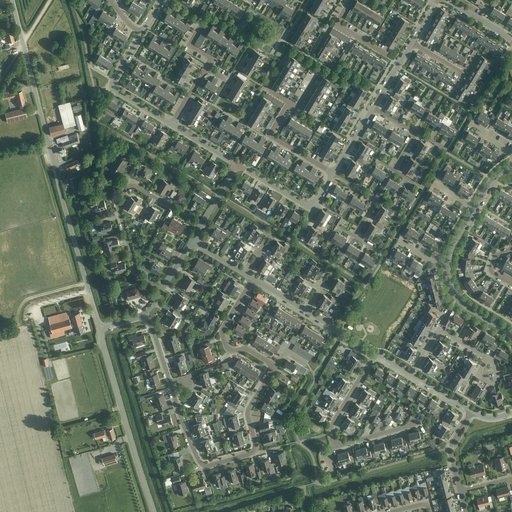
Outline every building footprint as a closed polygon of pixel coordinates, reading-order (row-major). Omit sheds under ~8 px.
[(93,0),(92,4),(90,6),(96,10),(93,15),(96,17),(97,14),(100,10),(97,8),(102,0),(101,0),(93,0)] [(128,9),(133,12),(138,4),(133,1),(133,0),(130,0),(130,1),(132,2),(128,9)] [(224,8),(229,0),(228,0),(221,0),(219,5),(220,5),(223,7),(221,10),(223,11),(225,8),(224,8)] [(229,11),(234,3),(229,0),(224,8),(225,8),(228,10),(226,13),(228,15),(230,11),(229,11)] [(285,0),(280,0),(277,6),(280,7),(278,10),(280,11),(284,4),(286,1),(285,0)] [(327,7),(316,0),(313,5),(321,9),(322,7),(326,9),(327,7)] [(423,0),(416,0),(414,5),(417,7),(415,10),(417,11),(419,8),(424,0),(423,0)] [(352,8),(350,12),(352,13),(354,10),(357,12),(362,4),(357,1),(353,7),(352,9),(352,8)] [(140,6),(138,4),(133,12),(139,15),(140,13),(142,14),(146,7),(144,6),(145,5),(142,3),(140,6)] [(234,3),(229,11),(230,11),(233,13),(231,16),(233,18),(235,14),(239,6),(234,3)] [(488,12),(489,9),(479,3),(478,6),(488,12)] [(280,11),(278,15),(280,16),(281,13),(284,15),(289,7),(284,4),(280,11)] [(357,12),(355,15),(357,16),(359,13),(362,15),(363,15),(367,7),(362,4),(357,12)] [(320,12),(321,9),(313,5),(310,9),(322,16),(323,14),(320,12)] [(239,6),(235,14),(238,16),(236,20),(238,21),(240,17),(244,10),(239,6)] [(494,7),(490,14),(495,17),(499,11),(501,8),(499,6),(497,9),(494,7)] [(173,10),(170,8),(168,7),(161,19),(168,23),(173,16),(170,14),(173,10)] [(289,7),(284,15),(287,16),(285,19),(287,20),(289,16),(294,9),(289,7)] [(362,15),(360,18),(362,19),(364,16),(367,18),(368,18),(372,10),(367,7),(363,15),(362,15)] [(441,9),(437,15),(444,19),(447,15),(450,17),(451,15),(441,9)] [(96,17),(91,25),(94,26),(98,20),(103,23),(109,14),(106,13),(106,12),(103,10),(100,16),(97,14),(96,17)] [(367,18),(365,21),(367,23),(369,19),(372,21),(373,21),(377,14),(372,10),(368,18),(367,18)] [(499,11),(495,17),(501,21),(505,14),(499,11)] [(173,26),(180,14),(178,13),(176,17),(173,16),(168,23),(173,26)] [(307,13),(304,17),(312,22),(314,20),(317,22),(319,19),(307,13)] [(111,16),(109,14),(103,23),(107,25),(106,26),(108,28),(106,31),(109,33),(107,37),(113,27),(110,26),(115,17),(112,16),(111,16)] [(178,29),(183,22),(180,20),(182,16),(180,14),(173,26),(178,29)] [(372,21),(370,24),(372,26),(374,22),(378,25),(383,17),(377,14),(373,21),(372,21)] [(397,15),(396,17),(400,19),(398,22),(398,23),(405,27),(408,22),(401,17),(397,15)] [(442,23),(444,19),(437,15),(434,21),(444,27),(445,25),(442,23)] [(311,24),(312,22),(304,17),(302,22),(313,29),(315,26),(311,24)] [(458,29),(463,21),(457,18),(450,28),(452,29),(454,26),(458,29)] [(186,31),(190,26),(188,24),(190,21),(188,19),(185,23),(183,22),(178,29),(183,32),(184,30),(186,31)] [(394,20),(393,22),(397,24),(395,27),(394,28),(402,32),(405,27),(398,23),(398,22),(394,20)] [(444,27),(434,21),(430,26),(437,31),(440,27),(443,29),(444,27)] [(462,35),(469,25),(463,21),(458,29),(462,31),(460,34),(462,35)] [(313,29),(302,22),(299,26),(307,31),(308,29),(312,31),(313,29)] [(211,39),(216,31),(213,30),(215,26),(213,24),(211,28),(209,31),(208,33),(206,36),(211,39)] [(391,26),(390,27),(394,29),(392,32),(391,33),(399,37),(402,32),(394,28),(395,27),(391,25),(391,26)] [(470,36),(475,28),(469,25),(462,35),(464,36),(466,33),(470,36)] [(306,33),(307,31),(299,26),(296,31),(308,37),(309,35),(306,33)] [(435,35),(437,31),(430,26),(426,32),(437,39),(438,37),(435,35)] [(117,38),(121,32),(119,30),(116,28),(113,33),(110,32),(113,27),(107,37),(109,38),(109,39),(112,35),(117,38)] [(474,44),(481,32),(475,28),(470,36),(474,38),(473,41),(474,42),(474,43),(473,44),(474,44)] [(216,42),(223,30),(221,29),(218,33),(216,31),(211,39),(216,42)] [(221,45),(225,37),(223,36),(225,31),(223,30),(216,42),(221,45)] [(388,30),(387,32),(390,34),(388,38),(396,42),(399,37),(391,33),(392,32),(388,30)] [(308,37),(296,31),(294,35),(302,40),(303,38),(307,40),(308,37)] [(121,32),(117,38),(120,40),(119,42),(122,44),(120,47),(123,49),(127,42),(124,40),(127,35),(124,33),(121,32)] [(437,39),(426,32),(423,39),(430,43),(432,38),(436,41),(437,39)] [(481,44),(486,37),(480,34),(481,32),(474,44),(475,45),(477,42),(481,44)] [(11,33),(2,35),(3,39),(5,38),(5,41),(7,41),(7,43),(13,41),(11,33)] [(329,34),(326,39),(334,44),(336,41),(338,42),(339,40),(329,34)] [(154,41),(157,36),(154,35),(147,46),(152,50),(157,42),(154,41)] [(226,48),(233,36),(231,35),(228,39),(225,37),(221,45),(226,48)] [(300,42),(302,40),(294,35),(291,40),(294,42),(300,45),(302,47),(304,44),(300,42)] [(385,35),(384,37),(387,39),(385,43),(392,48),(396,42),(388,38),(385,35)] [(230,53),(235,44),(232,43),(234,39),(232,38),(233,36),(226,48),(225,50),(230,53)] [(485,51),(492,41),(486,37),(481,44),(486,47),(484,50),(485,51)] [(332,47),(334,44),(326,39),(323,44),(333,51),(334,48),(332,47)] [(157,53),(164,41),(162,40),(160,44),(157,42),(152,50),(157,53)] [(444,54),(448,47),(444,45),(446,41),(444,40),(438,51),(444,54)] [(164,46),(166,42),(164,41),(157,53),(162,56),(167,48),(164,46)] [(493,52),(498,44),(492,41),(485,51),(487,52),(489,49),(493,52)] [(238,46),(235,44),(230,53),(235,56),(242,44),(240,43),(238,46)] [(354,54),(359,47),(353,43),(349,51),(347,54),(349,55),(351,52),(354,54)] [(333,51),(323,44),(319,50),(327,54),(329,51),(332,53),(333,51)] [(498,59),(504,48),(498,44),(493,52),(498,54),(496,57),(498,59)] [(260,60),(264,52),(252,45),(250,50),(254,52),(252,55),(260,60)] [(167,59),(174,47),(172,46),(169,50),(167,48),(162,56),(167,59)] [(450,58),(456,48),(454,46),(452,50),(448,47),(444,54),(450,58)] [(358,60),(364,50),(359,47),(354,54),(357,56),(356,59),(358,60)] [(456,62),(460,55),(456,52),(458,49),(456,48),(450,58),(456,62)] [(99,63),(102,65),(106,58),(100,55),(102,51),(99,49),(96,55),(99,56),(96,62),(99,63)] [(325,58),(327,54),(319,50),(316,55),(324,60),(327,61),(328,59),(325,58)] [(365,61),(369,53),(364,50),(358,60),(360,61),(361,59),(365,61)] [(187,58),(184,63),(196,70),(197,68),(193,66),(196,60),(190,57),(191,56),(186,53),(183,56),(187,58)] [(368,66),(374,56),(369,53),(365,61),(368,63),(366,65),(368,66)] [(419,64),(423,57),(417,53),(410,64),(412,65),(414,62),(419,64)] [(464,57),(460,55),(456,62),(462,65),(468,55),(466,54),(464,57)] [(263,61),(260,60),(252,55),(251,58),(246,55),(245,58),(259,66),(260,66),(263,61)] [(106,58),(102,65),(105,67),(104,67),(107,69),(110,63),(113,65),(116,60),(114,58),(112,60),(107,56),(106,58)] [(291,56),(288,61),(295,66),(295,65),(297,62),(301,64),(302,62),(298,60),(291,56)] [(375,67),(380,59),(374,56),(368,66),(368,67),(370,68),(372,65),(375,67)] [(481,56),(477,62),(488,68),(489,66),(485,64),(488,60),(481,56)] [(423,71),(429,60),(423,57),(419,64),(423,67),(421,70),(423,71)] [(259,66),(245,58),(244,60),(248,62),(246,65),(254,69),(256,71),(259,66)] [(385,62),(380,59),(375,67),(378,69),(377,72),(379,73),(380,70),(381,70),(382,67),(384,65),(385,62)] [(430,71),(435,64),(429,60),(423,71),(424,72),(426,69),(430,71)] [(137,62),(136,61),(129,72),(131,73),(136,76),(141,69),(138,67),(140,63),(138,62),(137,62)] [(288,61),(285,66),(292,71),(292,70),(296,72),(299,67),(295,65),(295,66),(288,61)] [(488,68),(477,62),(474,67),(481,72),(483,68),(487,70),(488,68)] [(196,70),(184,63),(181,68),(188,73),(190,70),(194,73),(196,70)] [(434,78),(441,67),(435,64),(430,71),(435,74),(433,77),(434,78)] [(251,75),(254,69),(246,65),(245,68),(240,65),(239,68),(240,68),(239,71),(246,75),(248,73),(251,75)] [(285,66),(281,71),(289,76),(289,75),(291,72),(295,74),(296,72),(292,70),(292,71),(285,66)] [(141,79),(148,68),(146,67),(143,71),(141,69),(136,76),(141,79)] [(441,80),(446,73),(440,69),(441,68),(441,67),(434,78),(434,79),(436,80),(438,77),(441,80)] [(478,76),(481,72),(474,67),(470,73),(481,80),(481,78),(478,76)] [(145,84),(150,75),(148,73),(150,69),(148,68),(141,79),(146,82),(145,84)] [(187,76),(188,73),(181,68),(178,73),(190,80),(191,78),(187,76)] [(281,71),(278,76),(286,81),(290,83),(293,77),(289,75),(289,76),(281,71)] [(153,86),(157,79),(155,78),(158,74),(156,72),(153,77),(150,75),(145,84),(149,87),(151,84),(153,86)] [(235,74),(234,76),(238,79),(236,82),(244,86),(247,81),(245,80),(246,77),(239,72),(237,75),(235,74)] [(190,80),(178,73),(175,78),(174,78),(173,80),(181,85),(182,83),(184,80),(188,82),(190,80)] [(452,76),(446,73),(441,80),(446,82),(444,86),(446,87),(452,76)] [(481,80),(470,73),(466,79),(473,84),(476,80),(479,82),(481,80)] [(278,76),(275,82),(283,86),(284,86),(286,83),(288,85),(290,83),(286,81),(278,76)] [(324,76),(320,82),(328,86),(330,83),(334,85),(336,82),(327,76),(326,78),(324,76)] [(202,83),(199,87),(202,89),(204,87),(209,90),(216,78),(213,77),(211,81),(208,79),(205,78),(202,83)] [(400,78),(397,83),(405,88),(410,80),(405,77),(403,80),(400,78)] [(216,78),(209,90),(213,93),(216,95),(218,92),(221,87),(218,85),(215,83),(218,79),(216,78)] [(159,86),(161,81),(157,79),(153,86),(155,87),(152,92),(157,95),(162,87),(159,86)] [(471,88),(473,84),(466,79),(463,85),(461,85),(472,91),(473,92),(474,90),(471,88)] [(230,82),(229,84),(240,91),(241,91),(244,86),(236,82),(235,84),(230,82)] [(275,82),(272,87),(275,88),(280,91),(282,88),(285,89),(285,90),(286,88),(284,86),(283,86),(275,82)] [(320,82),(317,87),(325,92),(325,91),(327,88),(330,90),(331,88),(328,86),(320,82)] [(401,95),(405,88),(397,83),(394,89),(397,90),(395,94),(400,97),(401,95)] [(229,84),(228,86),(232,89),(230,91),(238,96),(241,91),(240,91),(229,84)] [(356,84),(355,86),(358,88),(356,91),(356,92),(363,96),(367,91),(363,89),(359,87),(359,86),(356,84)] [(162,98),(169,86),(167,85),(165,89),(162,87),(157,95),(162,98)] [(472,91),(461,85),(458,91),(465,95),(467,91),(471,93),(472,91)] [(171,87),(169,86),(162,98),(167,101),(172,93),(169,91),(171,87)] [(317,87),(314,92),(322,97),(322,96),(324,93),(327,95),(328,94),(328,93),(325,91),(325,92),(317,87)] [(20,109),(5,113),(7,122),(26,118),(24,108),(23,108),(22,105),(25,104),(21,91),(8,94),(7,89),(3,90),(4,92),(2,93),(2,96),(3,99),(14,97),(14,98),(16,97),(18,106),(19,105),(20,109)] [(353,89),(352,91),(355,93),(353,97),(360,101),(363,96),(356,92),(356,91),(353,89)] [(174,95),(172,93),(167,101),(172,103),(179,92),(177,90),(174,95)] [(224,92),(223,94),(235,101),(238,96),(230,91),(229,94),(224,92)] [(462,99),(465,95),(458,91),(454,97),(464,103),(465,101),(462,99)] [(314,92),(311,97),(318,102),(319,101),(321,98),(324,100),(325,98),(322,96),(322,97),(314,92)] [(350,94),(348,96),(352,98),(350,102),(357,107),(360,101),(353,97),(350,94)] [(399,98),(400,97),(395,94),(392,97),(390,95),(387,101),(395,105),(399,98)] [(196,103),(192,100),(191,100),(190,102),(202,109),(205,104),(207,105),(208,103),(205,101),(200,97),(198,100),(196,103)] [(266,98),(263,97),(260,102),(268,107),(267,107),(271,109),(272,107),(268,105),(271,101),(268,100),(266,98)] [(311,97),(308,102),(315,107),(316,107),(317,103),(321,105),(322,103),(319,101),(318,102),(311,97)] [(415,112),(421,102),(417,100),(413,98),(409,105),(411,106),(410,108),(415,112)] [(51,126),(49,127),(51,136),(65,132),(64,127),(71,126),(71,128),(74,127),(73,125),(78,124),(79,130),(85,129),(81,117),(81,116),(81,114),(73,116),(70,101),(58,105),(60,112),(63,123),(52,126),(51,126)] [(111,101),(108,107),(115,112),(119,106),(111,101)] [(389,114),(395,105),(387,101),(384,106),(386,107),(384,110),(389,114)] [(202,109),(190,102),(189,104),(194,107),(192,110),(199,114),(202,109)] [(265,110),(267,107),(268,107),(260,102),(257,107),(264,112),(268,114),(269,112),(265,110)] [(308,102),(305,108),(309,110),(312,112),(314,109),(318,111),(319,109),(316,107),(315,107),(308,102)] [(343,104),(342,106),(345,108),(343,111),(350,116),(354,111),(353,110),(354,108),(344,102),(343,104)] [(423,115),(428,108),(424,107),(420,105),(421,102),(415,112),(420,115),(421,114),(423,115)] [(481,122),(486,114),(483,112),(485,109),(480,106),(477,112),(479,113),(476,119),(481,122)] [(262,115),(264,112),(257,107),(254,112),(261,117),(265,119),(266,117),(262,115)] [(430,122),(434,115),(430,112),(431,111),(428,108),(423,115),(426,117),(424,119),(430,122)] [(125,109),(121,116),(131,122),(133,123),(134,124),(134,123),(138,117),(135,116),(135,115),(125,109)] [(340,109),(339,111),(342,113),(340,116),(347,121),(350,116),(343,111),(340,109)] [(196,119),(199,114),(192,110),(190,113),(186,110),(184,112),(196,119)] [(193,124),(196,119),(184,112),(183,114),(188,117),(186,120),(185,123),(193,128),(195,125),(193,124)] [(259,120),(261,117),(254,112),(251,118),(258,122),(261,125),(263,123),(259,120)] [(438,126),(445,115),(441,112),(438,117),(434,115),(430,122),(435,125),(436,124),(438,126)] [(489,115),(486,114),(481,122),(486,125),(489,119),(492,121),(496,115),(490,112),(489,115)] [(334,113),(333,115),(335,116),(339,118),(337,121),(337,122),(344,126),(347,121),(340,116),(337,114),(336,114),(334,113)] [(444,117),(445,115),(438,126),(440,127),(439,129),(445,132),(450,124),(446,121),(447,119),(444,117)] [(221,118),(215,128),(221,132),(223,129),(230,117),(228,116),(225,120),(221,118)] [(230,117),(223,129),(228,132),(233,125),(230,123),(232,119),(230,117)] [(498,127),(502,120),(497,117),(493,124),(498,127)] [(256,126),(258,122),(251,118),(247,123),(252,125),(255,127),(258,130),(260,128),(256,126)] [(286,125),(284,129),(286,130),(287,129),(290,130),(291,128),(292,128),(296,121),(291,118),(287,125),(286,125)] [(503,130),(507,123),(508,121),(509,121),(504,118),(502,120),(498,127),(503,130)] [(332,121),(336,123),(333,127),(341,132),(344,126),(337,122),(337,121),(334,119),(333,120),(332,121)] [(377,131),(381,124),(378,122),(375,120),(372,125),(369,124),(366,129),(372,133),(373,131),(375,133),(377,131)] [(144,121),(140,127),(143,129),(142,131),(145,133),(146,131),(149,133),(153,126),(144,121)] [(290,132),(289,134),(290,135),(293,131),(293,129),(297,131),(297,132),(302,124),(296,121),(292,128),(291,128),(290,130),(289,132),(290,132)] [(507,135),(511,126),(511,123),(508,121),(507,123),(503,130),(508,133),(507,135)] [(233,125),(228,132),(233,135),(240,123),(238,122),(235,126),(233,125)] [(133,123),(128,131),(132,134),(133,131),(137,125),(137,124),(134,123),(134,124),(133,123)] [(240,123),(233,135),(238,138),(239,137),(240,138),(243,133),(242,132),(243,131),(240,129),(242,125),(240,123)] [(452,136),(457,129),(454,128),(455,126),(450,123),(450,124),(445,132),(450,136),(450,135),(452,136)] [(297,131),(295,135),(297,136),(299,133),(302,134),(302,135),(307,127),(302,124),(297,132),(297,131)] [(384,126),(381,124),(377,131),(380,132),(379,134),(381,136),(380,138),(383,139),(386,134),(384,132),(387,127),(384,125),(384,126)] [(302,134),(300,138),(302,139),(304,136),(307,138),(310,133),(312,130),(307,127),(302,135),(302,134)] [(155,135),(151,141),(153,143),(154,140),(161,144),(166,136),(168,137),(169,136),(160,130),(157,136),(155,135)] [(331,134),(330,137),(329,138),(337,142),(340,137),(333,132),(329,130),(328,132),(331,134)] [(393,143),(398,134),(395,132),(392,130),(389,136),(386,134),(383,139),(386,141),(387,140),(393,143)] [(244,134),(240,141),(241,141),(241,142),(246,145),(253,133),(251,132),(248,136),(245,134),(245,135),(244,134)] [(469,142),(473,135),(468,132),(466,136),(463,134),(460,140),(464,143),(466,141),(469,142)] [(76,133),(68,136),(67,135),(56,139),(57,143),(61,142),(64,147),(79,142),(76,133)] [(253,133),(246,145),(251,148),(255,141),(252,139),(255,134),(253,133)] [(401,143),(404,137),(401,135),(401,136),(398,134),(393,143),(398,146),(397,149),(400,151),(404,144),(401,143)] [(329,138),(330,137),(326,135),(325,137),(328,139),(327,142),(326,143),(334,147),(337,142),(329,138)] [(469,142),(467,145),(470,146),(475,149),(478,143),(476,142),(478,138),(473,135),(469,142)] [(255,141),(251,148),(256,151),(263,139),(260,138),(258,142),(255,141)] [(263,139),(256,151),(261,154),(265,147),(262,145),(265,140),(263,139)] [(326,143),(327,142),(323,140),(320,145),(323,147),(323,148),(331,152),(334,147),(326,143)] [(419,144),(417,146),(424,150),(426,152),(430,146),(431,147),(433,144),(428,141),(426,144),(420,140),(418,143),(419,144)] [(173,143),(169,149),(174,152),(176,149),(182,153),(181,155),(182,155),(187,147),(178,141),(176,145),(173,143)] [(360,146),(359,148),(368,153),(371,148),(373,149),(374,146),(369,143),(367,146),(362,142),(360,145),(360,146)] [(484,153),(488,147),(483,144),(481,146),(479,145),(475,151),(478,153),(479,151),(484,153)] [(323,148),(323,147),(320,145),(319,147),(322,149),(320,153),(324,156),(327,158),(328,158),(331,152),(323,148)] [(422,154),(424,150),(417,146),(416,149),(415,149),(413,152),(419,155),(417,158),(423,161),(425,159),(423,157),(424,155),(422,154)] [(272,160),(279,148),(277,147),(274,151),(271,149),(268,148),(265,153),(267,155),(267,156),(272,160)] [(493,150),(492,150),(488,147),(484,153),(482,156),(487,159),(489,156),(493,150)] [(493,150),(489,156),(494,159),(493,161),(491,163),(493,165),(495,163),(499,156),(497,155),(499,150),(494,147),(492,150),(493,150)] [(277,163),(281,155),(278,153),(281,149),(279,148),(272,160),(277,163)] [(356,151),(355,154),(360,157),(358,160),(364,163),(365,164),(367,161),(366,160),(365,160),(368,154),(369,155),(367,154),(368,153),(359,148),(357,151),(356,151)] [(195,151),(188,162),(191,164),(192,162),(199,166),(204,159),(197,155),(198,153),(195,151)] [(282,166),(289,154),(287,153),(284,157),(281,155),(277,163),(282,166)] [(134,162),(137,158),(129,154),(127,158),(134,162)] [(291,155),(289,154),(282,166),(287,169),(288,167),(290,169),(294,163),(291,161),(288,159),(291,155)] [(127,162),(117,156),(109,169),(119,175),(127,162)] [(421,164),(423,161),(417,158),(415,161),(410,157),(408,160),(409,161),(407,163),(416,169),(419,163),(421,164)] [(78,159),(65,165),(67,170),(78,165),(79,169),(84,167),(82,162),(79,163),(78,161),(79,161),(78,159)] [(350,162),(348,165),(357,170),(357,171),(361,165),(362,166),(364,163),(358,160),(357,163),(351,159),(350,162)] [(298,174),(305,162),(303,161),(300,165),(297,163),(296,165),(294,163),(290,169),(293,170),(298,174)] [(205,174),(206,173),(212,177),(218,167),(220,168),(221,167),(212,162),(209,167),(206,166),(202,172),(205,174)] [(303,176),(307,169),(304,167),(307,163),(305,162),(298,174),(303,176)] [(412,175),(416,169),(407,163),(405,166),(403,169),(409,172),(407,175),(415,180),(417,177),(412,175)] [(346,168),(344,171),(350,174),(348,177),(354,180),(355,177),(354,176),(357,171),(357,170),(348,165),(347,168),(346,168)] [(447,181),(452,173),(449,171),(451,168),(446,165),(443,171),(445,173),(442,178),(447,181)] [(136,172),(141,175),(140,176),(145,180),(147,178),(148,179),(152,173),(150,172),(151,171),(145,167),(144,169),(140,166),(136,172)] [(367,173),(366,175),(371,178),(373,174),(376,176),(381,169),(375,166),(374,169),(371,167),(367,173)] [(307,179),(314,168),(312,167),(310,171),(307,169),(303,176),(307,179)] [(316,169),(314,168),(307,179),(312,182),(313,181),(316,183),(319,177),(317,176),(317,175),(314,174),(316,169)] [(381,169),(376,176),(379,178),(377,182),(382,184),(382,185),(385,179),(386,176),(384,175),(385,172),(381,169)] [(455,174),(452,173),(447,181),(452,184),(455,179),(458,180),(462,174),(456,171),(455,174)] [(474,174),(472,177),(479,182),(482,178),(474,173),(474,174)] [(180,186),(183,181),(184,180),(178,177),(175,183),(180,186)] [(382,184),(380,187),(385,190),(387,186),(390,188),(394,181),(389,178),(387,180),(385,179),(382,185),(382,184)] [(164,180),(158,189),(156,188),(155,189),(164,194),(167,188),(170,190),(174,184),(171,182),(170,184),(164,180)] [(245,181),(243,184),(240,182),(236,188),(239,190),(241,187),(246,191),(245,193),(248,195),(252,189),(249,187),(250,184),(245,181)] [(390,188),(389,189),(392,191),(391,194),(396,196),(401,188),(398,187),(399,184),(394,181),(390,188)] [(462,194),(467,184),(465,183),(464,184),(460,181),(456,187),(459,188),(457,191),(462,194)] [(470,186),(467,184),(462,194),(466,197),(468,194),(470,195),(474,189),(469,187),(470,186)] [(336,198),(342,189),(339,188),(339,187),(336,185),(333,191),(330,189),(326,196),(329,198),(332,192),(337,196),(336,198)] [(401,188),(396,196),(400,199),(401,198),(404,200),(405,197),(410,190),(405,187),(403,190),(401,188)] [(253,197),(251,195),(247,200),(250,202),(253,198),(258,201),(263,193),(258,189),(253,197)] [(344,191),(342,189),(336,198),(342,201),(339,206),(342,207),(347,199),(344,198),(347,192),(345,191),(344,191)] [(502,198),(506,192),(500,189),(495,197),(498,199),(499,197),(502,198)] [(170,196),(175,198),(174,200),(179,203),(180,202),(182,203),(185,197),(184,196),(185,194),(179,191),(178,193),(174,190),(170,196)] [(405,197),(404,200),(407,201),(406,203),(411,206),(416,197),(413,196),(415,193),(410,190),(405,197)] [(432,204),(437,195),(432,192),(428,198),(426,196),(422,203),(427,206),(429,202),(432,204)] [(506,203),(511,195),(506,192),(502,198),(504,200),(503,202),(506,203)] [(192,200),(188,207),(192,209),(196,203),(202,206),(205,201),(195,194),(192,200)] [(442,198),(437,195),(432,204),(434,205),(433,208),(437,211),(441,205),(438,204),(442,198)] [(354,206),(359,200),(356,198),(356,197),(353,196),(350,201),(347,199),(342,207),(345,209),(347,205),(350,207),(352,204),(354,206)] [(136,203),(139,205),(142,201),(136,197),(134,200),(131,198),(125,207),(134,213),(134,212),(132,210),(136,203)] [(263,202),(260,208),(263,210),(265,206),(270,209),(275,200),(270,197),(266,204),(263,202)] [(90,201),(92,207),(95,207),(96,211),(106,208),(104,201),(97,203),(96,200),(90,201)] [(361,201),(359,200),(354,206),(360,210),(358,213),(361,215),(364,210),(361,208),(364,203),(362,201),(361,201)] [(275,210),(272,215),(275,217),(277,213),(283,216),(288,208),(283,204),(278,212),(275,210)] [(443,214),(447,208),(441,205),(437,211),(443,214)] [(380,209),(378,212),(385,216),(386,213),(390,215),(392,212),(394,209),(388,206),(387,209),(381,206),(379,209),(380,209)] [(152,221),(155,216),(158,217),(161,212),(152,207),(148,213),(145,211),(141,218),(144,220),(146,217),(152,221)] [(451,211),(451,210),(447,208),(443,214),(447,217),(451,211)] [(453,208),(451,210),(451,211),(447,217),(450,219),(449,220),(454,223),(458,217),(455,216),(458,211),(453,208)] [(320,212),(318,215),(325,219),(328,213),(332,216),(334,213),(328,210),(327,212),(321,209),(319,212),(320,212)] [(289,212),(280,227),(284,228),(290,218),(296,221),(300,215),(294,211),(292,213),(289,212)] [(383,218),(385,216),(378,212),(376,215),(376,214),(374,217),(380,221),(378,223),(383,226),(387,220),(383,218)] [(327,221),(325,219),(318,215),(317,218),(316,218),(314,221),(320,224),(318,227),(324,230),(325,228),(325,227),(324,226),(327,221)] [(486,224),(490,218),(485,215),(480,223),(479,224),(481,225),(481,224),(483,225),(484,223),(486,224)] [(490,229),(495,221),(490,218),(486,224),(489,226),(487,228),(490,229)] [(165,221),(162,227),(166,230),(168,227),(179,234),(184,226),(173,219),(170,224),(165,221)] [(96,223),(98,228),(101,227),(102,232),(112,229),(110,222),(103,224),(102,221),(96,223)] [(496,230),(500,224),(495,221),(490,229),(493,231),(494,229),(496,230)] [(410,238),(415,229),(413,228),(414,225),(409,222),(405,229),(407,230),(404,235),(410,238)] [(214,229),(211,235),(216,238),(221,230),(218,228),(219,225),(215,223),(211,228),(214,229)] [(380,232),(383,226),(378,223),(376,226),(371,223),(369,226),(370,226),(368,229),(374,233),(376,230),(380,232)] [(252,230),(250,233),(259,238),(262,233),(257,229),(258,227),(253,224),(250,228),(252,230)] [(500,235),(505,227),(500,224),(496,230),(499,232),(498,234),(500,235)] [(314,236),(318,230),(322,233),(324,230),(318,227),(316,229),(311,226),(309,229),(310,229),(308,232),(314,236)] [(511,230),(505,227),(500,235),(503,237),(504,235),(507,236),(511,230)] [(417,231),(415,229),(410,238),(415,241),(418,236),(420,238),(424,231),(419,228),(417,231)] [(373,236),(374,233),(368,229),(366,231),(364,234),(369,237),(368,240),(373,244),(375,241),(374,240),(375,237),(373,236)] [(221,230),(216,238),(221,242),(225,236),(227,238),(231,232),(226,230),(225,232),(221,230)] [(426,231),(421,239),(423,241),(423,242),(423,243),(425,244),(431,234),(426,231)] [(246,235),(244,240),(249,243),(250,240),(256,244),(259,238),(250,233),(249,232),(247,236),(246,235)] [(316,241),(317,238),(314,236),(308,232),(306,235),(304,238),(309,241),(308,244),(313,247),(315,244),(314,244),(316,241)] [(336,243),(341,235),(336,232),(333,237),(330,235),(326,241),(329,243),(331,240),(336,243)] [(431,234),(425,244),(426,245),(427,245),(428,244),(430,245),(435,238),(435,237),(436,237),(431,234)] [(346,238),(341,235),(336,243),(341,246),(338,252),(340,253),(344,247),(342,245),(346,238)] [(430,245),(429,247),(434,251),(437,246),(439,248),(443,242),(440,240),(440,241),(435,238),(430,245)] [(472,238),(469,243),(477,247),(479,248),(482,244),(479,243),(480,241),(481,240),(478,238),(476,240),(472,238)] [(111,240),(104,242),(107,254),(115,252),(113,246),(119,245),(117,239),(112,241),(111,240)] [(240,247),(238,250),(246,255),(249,250),(244,247),(245,244),(240,241),(237,245),(240,247)] [(277,241),(273,247),(282,252),(284,248),(286,250),(289,245),(284,242),(283,245),(277,241)] [(159,249),(156,252),(159,254),(168,260),(172,253),(165,249),(167,246),(162,243),(158,248),(159,249)] [(469,243),(466,247),(470,250),(468,254),(473,256),(475,256),(477,254),(475,253),(476,251),(475,250),(477,247),(469,243)] [(344,247),(340,253),(343,255),(343,254),(348,257),(350,255),(355,247),(349,244),(347,248),(344,247)] [(280,255),(282,252),(273,247),(270,252),(276,256),(274,258),(280,261),(282,257),(280,255)] [(350,255),(348,257),(353,260),(353,261),(355,263),(359,256),(357,255),(360,250),(355,247),(350,255)] [(395,263),(402,252),(397,249),(395,253),(392,252),(388,258),(393,261),(395,263)] [(243,261),(246,255),(238,250),(236,254),(233,252),(231,257),(236,260),(237,257),(243,261)] [(299,261),(304,253),(301,251),(301,252),(296,260),(299,261)] [(406,255),(402,252),(395,263),(397,264),(398,263),(403,266),(406,260),(404,259),(406,255)] [(359,256),(355,263),(358,264),(359,264),(364,267),(365,264),(370,256),(365,253),(362,258),(359,256)] [(462,258),(461,263),(470,264),(470,259),(475,259),(475,256),(473,256),(468,254),(468,258),(462,258)] [(504,263),(502,267),(506,270),(511,262),(508,260),(510,257),(508,256),(506,255),(502,261),(504,263)] [(149,256),(148,258),(150,259),(149,261),(151,262),(149,264),(152,265),(150,268),(150,269),(159,274),(163,267),(157,264),(158,261),(153,258),(149,256)] [(370,256),(365,264),(368,266),(366,269),(367,270),(366,272),(369,274),(375,266),(372,264),(375,259),(370,256)] [(264,259),(261,264),(269,269),(271,266),(274,267),(275,265),(279,268),(282,264),(277,262),(277,263),(271,260),(270,262),(264,259)] [(310,268),(309,269),(318,274),(321,268),(316,265),(317,262),(312,259),(307,267),(310,268)] [(413,269),(418,262),(413,259),(411,263),(408,262),(405,268),(410,271),(411,268),(413,269)] [(110,263),(112,269),(115,268),(116,273),(126,270),(124,262),(117,264),(116,261),(110,263)] [(197,261),(192,270),(193,271),(194,269),(203,275),(207,268),(211,270),(212,267),(205,262),(203,265),(197,261)] [(423,265),(418,262),(413,269),(416,271),(414,273),(419,276),(423,270),(420,269),(423,265)] [(461,263),(460,269),(465,269),(465,275),(473,273),(472,270),(473,264),(470,264),(461,263)] [(267,273),(269,269),(261,264),(257,270),(263,273),(262,276),(269,280),(273,283),(276,279),(269,275),(270,274),(267,273)] [(315,279),(318,274),(309,269),(308,272),(305,270),(302,275),(308,278),(309,276),(315,279)] [(468,280),(464,283),(467,287),(474,282),(473,280),(476,278),(474,276),(473,273),(465,275),(468,280)] [(299,282),(297,286),(305,291),(309,286),(303,282),(304,280),(299,276),(296,281),(299,282)] [(186,282),(185,282),(182,286),(189,291),(195,281),(189,277),(186,282)] [(336,277),(333,283),(341,288),(343,284),(346,286),(348,281),(343,278),(342,281),(336,277)] [(227,283),(223,290),(227,291),(233,295),(238,286),(236,285),(238,282),(232,278),(229,283),(231,285),(230,285),(227,283)] [(428,286),(425,286),(426,289),(429,288),(437,286),(435,281),(428,283),(428,286)] [(478,293),(482,287),(479,285),(477,287),(474,282),(467,287),(470,292),(474,289),(478,293)] [(339,291),(341,288),(333,283),(329,288),(335,291),(334,294),(339,297),(342,292),(339,291)] [(482,287),(478,293),(481,294),(478,299),(483,301),(487,294),(486,293),(487,291),(484,289),(485,287),(483,285),(482,287)] [(129,289),(124,291),(126,299),(137,296),(137,297),(140,296),(145,298),(149,292),(144,289),(143,291),(137,288),(136,288),(136,286),(128,288),(129,289)] [(302,296),(305,291),(297,286),(295,289),(292,288),(290,292),(295,296),(296,293),(302,296)] [(491,292),(490,295),(487,294),(483,301),(488,304),(491,300),(493,301),(499,291),(496,289),(494,294),(491,292)] [(218,298),(214,305),(221,309),(225,303),(227,304),(230,300),(225,297),(226,295),(220,291),(216,297),(218,298)] [(255,294),(254,296),(257,299),(256,301),(260,304),(262,305),(267,297),(258,292),(256,295),(255,294)] [(177,298),(173,305),(181,309),(184,303),(186,304),(188,300),(178,293),(176,297),(177,298)] [(323,294),(320,300),(328,305),(331,306),(333,303),(336,298),(330,295),(329,298),(323,294)] [(503,294),(501,299),(509,303),(511,299),(503,294)] [(439,297),(432,299),(433,305),(444,302),(442,297),(439,297)] [(249,301),(248,304),(251,306),(250,309),(255,312),(260,304),(256,301),(252,299),(250,302),(249,301)] [(326,308),(328,305),(320,300),(317,305),(322,309),(321,311),(326,314),(329,310),(326,308)] [(209,308),(201,303),(198,307),(206,312),(209,308)] [(244,310),(243,312),(246,314),(245,317),(250,320),(253,322),(256,317),(253,315),(255,312),(250,309),(247,307),(245,310),(244,310)] [(273,310),(269,316),(274,319),(276,317),(278,318),(283,310),(278,307),(276,312),(273,310)] [(431,313),(432,310),(426,307),(425,309),(427,311),(424,316),(426,317),(433,321),(436,316),(431,313)] [(170,316),(166,323),(173,328),(178,321),(179,321),(181,317),(172,312),(172,313),(168,310),(166,314),(170,316)] [(278,318),(277,321),(281,323),(283,321),(288,312),(285,310),(285,311),(283,310),(278,318)] [(70,311),(48,317),(50,324),(53,332),(62,330),(64,329),(67,329),(72,327),(71,326),(74,326),(72,318),(69,319),(68,314),(70,314),(70,311)] [(74,326),(75,325),(82,323),(79,312),(71,315),(72,318),(74,326)] [(288,312),(283,321),(287,324),(292,316),(291,315),(291,314),(288,312)] [(206,321),(205,321),(201,328),(209,333),(214,326),(211,324),(214,319),(215,319),(217,316),(211,313),(206,321)] [(239,318),(238,320),(242,322),(240,325),(245,328),(248,330),(250,326),(248,325),(250,320),(245,317),(242,315),(240,318),(239,318)] [(293,315),(286,326),(291,329),(292,327),(297,318),(295,317),(296,316),(293,315)] [(463,320),(454,315),(451,321),(459,326),(463,320)] [(430,326),(433,321),(426,317),(424,322),(428,325),(430,326)] [(297,318),(292,327),(297,330),(302,321),(297,318)] [(426,330),(428,325),(424,322),(422,321),(419,326),(426,330)] [(85,332),(82,323),(75,325),(77,334),(85,332)] [(240,337),(245,328),(240,325),(237,323),(235,326),(234,326),(233,328),(237,330),(235,333),(240,337)] [(304,336),(309,328),(305,325),(300,333),(304,336)] [(423,335),(426,330),(419,326),(416,331),(423,335)] [(465,328),(460,336),(466,339),(468,335),(472,337),(474,335),(476,337),(480,330),(474,326),(472,329),(470,327),(468,330),(465,328)] [(309,339),(314,330),(312,328),(311,329),(309,328),(304,336),(309,339)] [(257,345),(263,335),(256,330),(252,337),(255,338),(252,342),(257,345)] [(314,342),(319,334),(317,333),(317,332),(314,330),(309,339),(314,342)] [(420,339),(423,335),(416,331),(413,336),(420,339)] [(130,339),(133,338),(135,346),(145,343),(145,345),(147,345),(144,335),(137,337),(136,333),(129,336),(130,339)] [(481,341),(489,345),(487,347),(494,351),(498,345),(493,342),(495,339),(486,333),(481,341)] [(170,340),(167,340),(171,352),(180,349),(176,338),(177,337),(176,334),(169,336),(170,340)] [(323,337),(319,334),(314,342),(316,343),(315,346),(320,349),(323,343),(321,341),(323,337)] [(261,349),(266,340),(268,337),(263,335),(257,345),(259,346),(258,347),(261,349)] [(294,344),(298,338),(296,336),(293,335),(289,341),(294,344)] [(417,345),(420,339),(413,336),(410,341),(417,345)] [(266,351),(271,343),(266,340),(261,349),(264,351),(264,350),(266,351)] [(276,351),(280,345),(273,340),(271,343),(266,351),(271,354),(274,350),(276,351)] [(197,353),(197,356),(202,354),(210,352),(209,348),(211,347),(209,341),(201,344),(202,347),(200,348),(201,351),(198,352),(197,352),(197,353)] [(439,341),(437,346),(445,351),(447,352),(448,350),(451,345),(445,341),(444,344),(439,341)] [(407,348),(406,350),(414,355),(417,351),(412,348),(414,345),(408,342),(405,347),(407,348)] [(443,353),(445,351),(437,346),(434,350),(438,353),(437,356),(443,359),(446,354),(443,353)] [(357,358),(359,356),(350,350),(345,358),(349,361),(358,366),(361,360),(357,358)] [(414,355),(406,350),(405,353),(401,351),(398,356),(405,360),(407,357),(411,360),(414,355)] [(500,360),(502,358),(505,360),(509,355),(501,350),(499,352),(497,350),(493,356),(500,360)] [(211,355),(210,352),(202,354),(204,360),(206,360),(207,363),(215,360),(213,354),(211,355)] [(151,355),(143,357),(146,368),(154,366),(152,360),(153,359),(151,355)] [(174,362),(178,374),(185,371),(182,360),(184,359),(182,355),(176,357),(177,361),(174,362)] [(466,358),(464,361),(464,362),(466,363),(465,364),(474,369),(477,364),(475,363),(476,360),(470,356),(468,359),(467,358),(466,358)] [(429,358),(426,363),(434,368),(436,365),(438,367),(441,362),(435,358),(434,361),(429,358)] [(238,370),(244,361),(240,359),(239,362),(237,361),(236,362),(233,360),(230,361),(232,367),(234,366),(233,367),(238,370)] [(287,360),(284,366),(292,371),(296,373),(298,370),(304,374),(307,369),(295,361),(293,364),(287,360)] [(244,373),(248,366),(246,365),(247,363),(244,361),(238,370),(244,373)] [(354,372),(358,366),(349,361),(346,366),(345,366),(343,369),(350,374),(352,370),(354,372)] [(433,370),(434,368),(426,363),(424,367),(428,370),(427,373),(433,376),(435,371),(433,370)] [(474,369),(465,364),(463,368),(471,373),(474,369)] [(249,376),(254,367),(250,365),(250,367),(248,366),(244,373),(249,376)] [(212,369),(211,367),(204,369),(205,372),(199,374),(201,380),(209,377),(208,371),(212,369)] [(258,369),(254,367),(249,376),(254,379),(258,372),(257,371),(258,369)] [(373,374),(376,376),(374,379),(379,382),(384,375),(382,373),(383,371),(377,367),(373,374)] [(471,373),(463,368),(461,371),(458,369),(457,371),(460,373),(465,377),(468,378),(471,373)] [(153,371),(146,373),(147,379),(146,379),(148,384),(150,383),(151,387),(153,387),(160,385),(158,381),(157,379),(158,379),(157,374),(154,375),(153,371)] [(460,373),(457,371),(454,376),(462,381),(465,377),(460,373)] [(505,380),(507,379),(509,388),(511,386),(511,373),(511,372),(503,375),(505,380)] [(289,378),(281,373),(276,380),(285,385),(289,378)] [(341,380),(339,383),(347,388),(350,382),(345,379),(347,377),(340,373),(338,375),(337,374),(336,377),(336,378),(338,380),(340,379),(341,380)] [(387,382),(386,385),(391,388),(395,380),(393,379),(394,376),(389,373),(384,380),(387,382)] [(462,381),(454,376),(451,381),(460,386),(462,381)] [(212,383),(209,377),(201,380),(203,386),(212,383)] [(395,386),(398,388),(396,391),(401,394),(406,387),(404,385),(405,383),(399,379),(395,386)] [(347,388),(339,383),(334,380),(329,388),(338,394),(340,391),(343,393),(347,388)] [(460,386),(451,381),(448,386),(457,391),(460,386)] [(235,389),(232,393),(235,395),(243,400),(246,395),(242,393),(244,389),(237,384),(234,388),(235,389)] [(477,384),(471,395),(477,399),(480,395),(482,397),(487,390),(484,388),(483,389),(480,387),(481,386),(477,384)] [(269,391),(266,397),(273,401),(279,392),(282,394),(284,390),(277,386),(275,390),(271,387),(269,391)] [(406,393),(409,395),(407,398),(412,401),(417,393),(414,392),(416,389),(410,386),(406,393)] [(364,389),(361,393),(371,399),(373,395),(374,395),(376,393),(369,388),(367,391),(364,389)] [(326,389),(323,393),(328,397),(327,400),(334,404),(337,399),(332,396),(334,393),(326,389)] [(505,398),(503,396),(499,390),(497,391),(497,394),(492,395),(493,399),(490,400),(491,405),(494,404),(495,405),(501,403),(500,401),(505,398)] [(420,401),(418,404),(423,407),(428,400),(425,398),(426,396),(421,392),(417,399),(420,401)] [(195,393),(192,398),(200,403),(202,400),(205,401),(207,396),(201,393),(200,395),(195,393)] [(368,403),(371,399),(361,393),(359,398),(362,400),(360,402),(366,406),(368,403)] [(155,398),(159,409),(167,407),(163,395),(155,398)] [(243,400),(235,395),(232,400),(240,405),(243,400)] [(198,406),(200,403),(192,398),(189,403),(193,406),(192,408),(198,412),(201,407),(198,406)] [(427,406),(431,408),(429,411),(434,414),(435,411),(438,406),(436,405),(437,402),(432,399),(427,406)] [(320,402),(318,405),(324,409),(326,406),(331,410),(334,404),(327,400),(325,403),(322,401),(321,401),(320,402)] [(365,408),(366,406),(360,402),(359,405),(356,403),(353,407),(360,412),(363,413),(365,409),(365,408)] [(265,414),(264,417),(270,418),(271,415),(269,414),(273,408),(265,403),(261,409),(266,412),(265,414)] [(225,418),(223,418),(224,421),(225,424),(230,422),(239,420),(237,415),(234,416),(233,414),(233,413),(236,408),(230,405),(229,404),(226,409),(224,412),(226,418),(225,418)] [(395,412),(398,414),(394,420),(399,423),(404,415),(401,413),(403,410),(401,409),(402,407),(399,405),(395,412)] [(317,406),(314,411),(318,413),(316,417),(324,421),(327,416),(325,415),(327,412),(317,406)] [(359,414),(360,412),(353,407),(350,412),(353,413),(352,416),(358,420),(360,415),(359,414)] [(386,415),(382,421),(388,424),(393,416),(390,414),(391,411),(387,409),(384,414),(386,415)] [(447,411),(450,413),(448,415),(446,413),(456,419),(458,415),(448,409),(447,411)] [(375,417),(371,423),(376,426),(381,418),(378,416),(380,413),(375,410),(372,416),(375,417)] [(453,424),(456,419),(446,413),(442,420),(442,421),(443,421),(448,424),(450,422),(453,424)] [(162,414),(156,416),(158,422),(161,421),(162,426),(172,423),(170,415),(163,418),(162,414)] [(193,425),(195,431),(204,427),(202,424),(205,423),(202,416),(195,417),(198,423),(193,425)] [(359,421),(358,420),(352,416),(350,418),(347,416),(345,421),(352,425),(353,423),(357,425),(359,421)] [(270,421),(270,418),(264,417),(264,421),(265,422),(259,424),(261,431),(270,428),(268,421),(270,421)] [(230,425),(228,426),(229,431),(236,429),(235,427),(240,425),(239,420),(230,422),(230,425)] [(355,428),(352,425),(345,421),(342,425),(345,427),(343,430),(351,434),(353,432),(355,428)] [(443,421),(442,421),(441,423),(440,423),(438,427),(440,429),(447,433),(450,429),(447,427),(448,424),(443,421)] [(104,429),(94,432),(96,439),(106,436),(109,435),(110,439),(115,437),(112,425),(106,427),(107,429),(104,430),(104,429)] [(205,430),(204,427),(195,431),(198,436),(202,434),(204,437),(210,434),(208,429),(205,430)] [(236,429),(229,431),(231,437),(233,436),(234,439),(243,436),(242,431),(237,432),(236,429)] [(445,438),(447,433),(440,429),(439,431),(436,430),(433,434),(440,438),(442,436),(445,438)] [(269,436),(263,438),(265,445),(266,444),(267,444),(267,445),(271,444),(271,446),(276,445),(276,444),(275,441),(274,442),(274,441),(274,439),(273,436),(276,435),(275,431),(268,433),(269,436)] [(419,431),(414,432),(416,440),(417,443),(417,445),(423,443),(422,442),(425,441),(423,434),(420,435),(419,431)] [(410,438),(407,439),(409,446),(414,444),(417,443),(416,440),(414,432),(408,434),(410,438)] [(164,441),(168,441),(170,448),(178,446),(176,440),(177,439),(176,435),(169,437),(168,433),(162,435),(164,441)] [(212,439),(210,434),(204,437),(205,440),(200,442),(202,447),(211,444),(210,440),(212,439)] [(235,442),(233,443),(234,448),(241,446),(240,443),(245,442),(243,436),(234,439),(235,442)] [(401,437),(396,438),(399,447),(402,446),(402,449),(405,448),(405,451),(408,450),(406,441),(403,441),(401,437)] [(399,447),(396,438),(391,440),(392,444),(389,445),(391,452),(396,450),(395,447),(399,447)] [(384,442),(378,443),(381,452),(384,451),(385,454),(390,452),(388,446),(385,446),(384,442)] [(381,452),(378,443),(373,445),(374,449),(372,450),(373,457),(379,456),(378,453),(381,452)] [(212,447),(211,444),(202,447),(205,453),(210,451),(211,454),(217,451),(215,446),(212,447)] [(366,447),(361,448),(363,457),(366,456),(367,459),(372,457),(370,451),(367,451),(366,449),(366,447)] [(363,457),(361,448),(355,450),(357,455),(354,455),(356,462),(361,461),(360,458),(363,457)] [(278,456),(274,457),(276,464),(287,462),(284,451),(277,453),(278,456)] [(348,451),(342,452),(345,461),(348,460),(349,463),(354,461),(352,455),(349,456),(348,451)] [(169,460),(172,459),(176,470),(181,468),(184,467),(181,456),(175,458),(173,452),(168,454),(169,460)] [(338,459),(336,459),(338,466),(343,465),(343,464),(346,463),(345,461),(342,452),(337,454),(338,459)] [(115,454),(98,458),(100,464),(104,463),(105,466),(117,462),(115,454)] [(507,464),(505,456),(502,457),(501,454),(497,455),(498,458),(494,459),(497,471),(505,469),(504,465),(507,464)] [(268,459),(261,461),(264,471),(269,470),(270,474),(275,472),(274,465),(270,466),(268,459)] [(245,466),(248,476),(255,474),(253,464),(245,466)] [(475,467),(470,468),(472,476),(478,474),(478,475),(485,474),(483,464),(475,466),(475,467)] [(227,471),(230,481),(234,480),(235,484),(241,482),(245,481),(243,474),(239,475),(236,476),(234,469),(227,471)] [(434,477),(435,479),(445,477),(444,475),(446,475),(445,471),(436,473),(437,476),(434,477)] [(220,473),(211,475),(212,479),(214,479),(216,485),(221,483),(222,489),(228,487),(226,482),(227,482),(226,478),(225,475),(221,476),(220,473)] [(176,484),(178,491),(177,491),(178,495),(179,494),(179,495),(189,492),(185,481),(180,482),(179,481),(180,480),(179,476),(172,478),(173,483),(176,482),(177,483),(176,484)] [(197,480),(193,482),(195,488),(198,487),(198,489),(204,488),(206,494),(212,493),(210,486),(207,487),(206,483),(204,483),(203,478),(197,479),(197,480)] [(420,484),(417,485),(420,495),(423,494),(423,495),(428,494),(425,481),(423,482),(420,484)] [(449,486),(448,482),(439,484),(440,488),(437,489),(438,491),(448,489),(447,487),(449,486)] [(420,496),(420,495),(417,485),(417,483),(415,484),(412,486),(409,487),(412,497),(415,496),(415,497),(420,496)] [(412,497),(409,487),(409,486),(407,486),(404,488),(402,489),(404,499),(407,498),(407,499),(412,498),(412,497)] [(496,489),(498,497),(499,497),(499,500),(500,500),(504,499),(504,498),(504,496),(509,494),(507,486),(496,489)] [(388,503),(386,493),(384,487),(381,488),(382,490),(384,492),(380,494),(378,495),(380,505),(383,504),(383,505),(389,504),(388,503)] [(404,499),(402,489),(401,488),(400,488),(396,490),(394,491),(396,501),(399,500),(399,501),(404,500),(404,499)] [(396,501),(394,491),(393,490),(392,490),(388,492),(386,493),(388,503),(391,502),(391,503),(397,502),(396,501)] [(368,499),(370,508),(377,507),(375,501),(378,501),(376,493),(371,494),(372,498),(368,499)] [(356,502),(358,511),(365,510),(363,505),(366,504),(364,496),(359,498),(360,501),(356,502)] [(439,502),(440,505),(451,502),(451,501),(452,500),(451,496),(443,498),(444,501),(439,502)] [(484,497),(477,499),(479,509),(484,508),(484,507),(484,505),(489,504),(491,508),(494,508),(492,501),(489,502),(487,496),(484,497)] [(347,504),(344,505),(345,511),(352,511),(351,508),(354,507),(352,499),(347,501),(347,504)]
